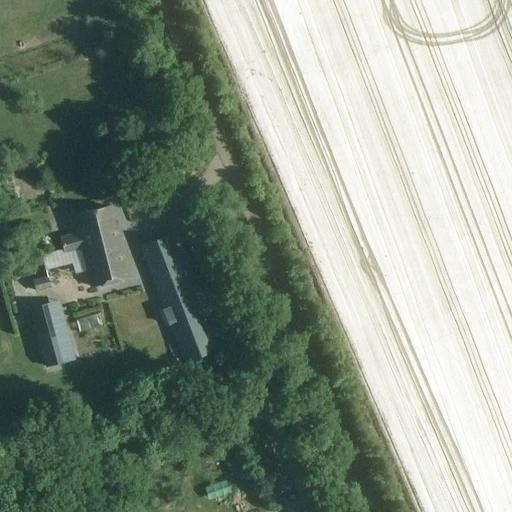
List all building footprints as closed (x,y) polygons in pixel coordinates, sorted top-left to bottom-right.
[(79,249),(86,247),(87,251),(97,286),(129,277),(115,225),(114,225),(109,207),(81,214),(85,231),(60,238),(64,255),(79,251),(79,249)] [(183,363),(217,351),(173,232),(140,244),(183,363)] [(36,293),(50,289),(47,277),(33,281),(36,293)] [(71,360),(54,299),(30,305),(46,366),(71,360)] [(76,321),(79,333),(102,327),(99,315),(76,321)]
